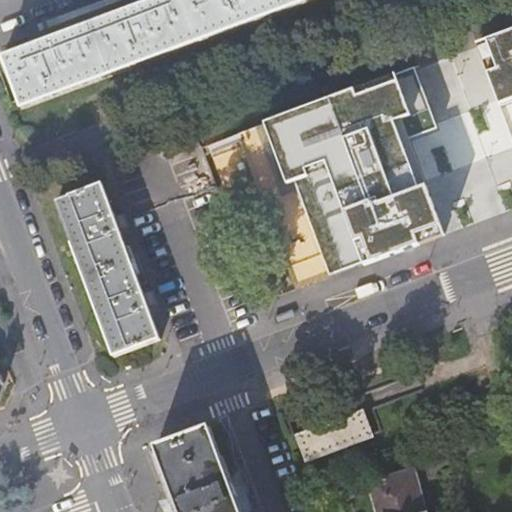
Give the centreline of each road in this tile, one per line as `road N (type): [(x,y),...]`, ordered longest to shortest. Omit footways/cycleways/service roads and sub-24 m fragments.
road 1 (residential): [(511,259),(86,419)]
road 2 (residential): [(6,200),(86,419)]
